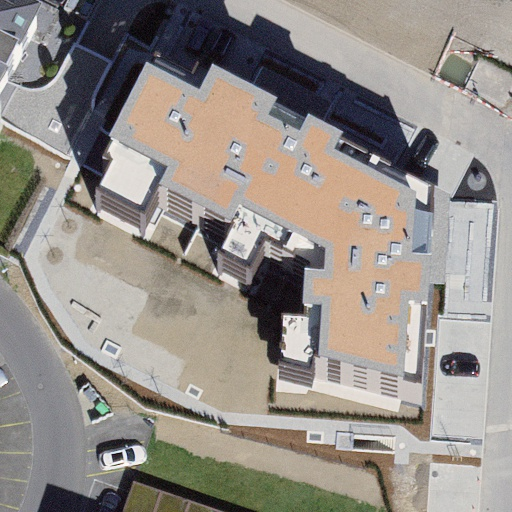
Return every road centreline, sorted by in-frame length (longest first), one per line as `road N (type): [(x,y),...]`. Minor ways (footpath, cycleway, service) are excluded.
road 1 (residential): [(511,160),(203,0)]
road 2 (residential): [(496,511),(511,207)]
road 3 (residential): [(44,511),(53,435),(30,347),(0,308)]
